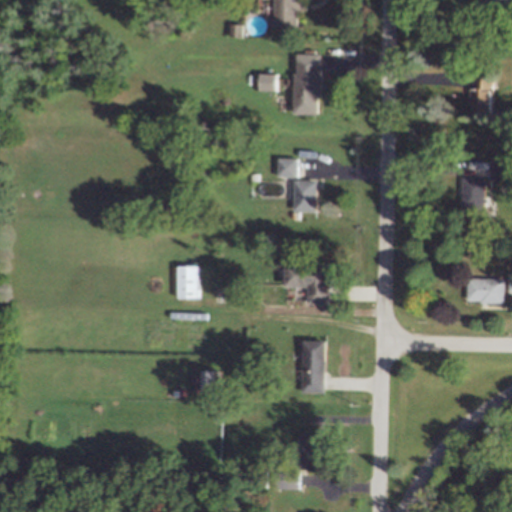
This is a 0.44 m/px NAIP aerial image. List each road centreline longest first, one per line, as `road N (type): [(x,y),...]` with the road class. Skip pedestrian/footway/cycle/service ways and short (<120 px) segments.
road 1 (residential): [(382,511),(389,0)]
road 2 (residential): [(403,511),(448,444),(511,393)]
road 3 (residential): [(385,342),(511,344)]
